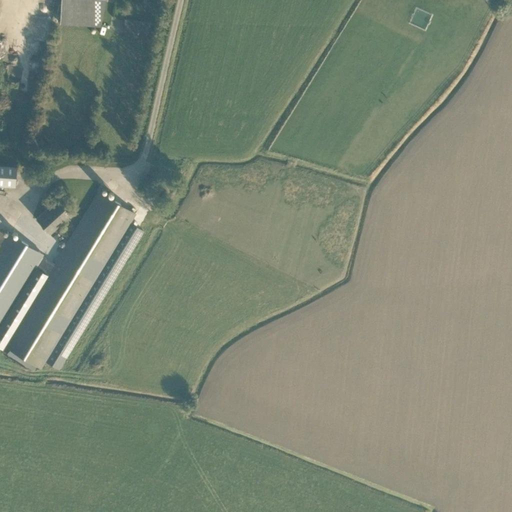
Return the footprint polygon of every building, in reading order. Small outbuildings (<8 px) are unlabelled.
[(59,0),(59,23),(100,25),(103,0),(59,0)] [(137,31),(149,32),(150,21),(124,18),(122,36),(136,37),(137,31)] [(0,184),(15,186),(16,172),(17,166),(0,164),(0,184)] [(135,213),(100,191),(55,264),(42,255),(43,254),(8,232),(6,235),(0,230),(0,244),(0,323),(35,266),(49,274),(5,346),(40,367),(135,213)] [(71,214),(54,196),(50,199),(53,203),(36,218),(50,233),(71,214)] [(131,221),(45,360),(59,368),(144,230),(131,221)] [(37,267),(0,325),(0,345),(3,348),(48,274),(37,267)]
